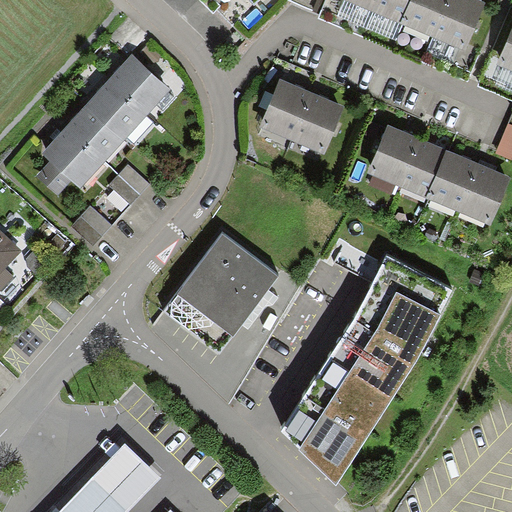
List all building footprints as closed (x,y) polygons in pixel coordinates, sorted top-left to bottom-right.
[(266,0),(196,0),(212,15),(218,9),(238,29),(266,0)] [(373,17),(380,0),(343,0),(342,4),(373,17)] [(380,0),(373,17),(402,30),(414,0),(380,0)] [(414,0),(402,30),(434,43),(452,0),(414,0)] [(466,0),(452,0),(434,43),(468,58),(488,9),(466,0)] [(511,75),(511,31),(496,69),(511,75)] [(110,72),(148,106),(169,82),(131,48),(110,72)] [(148,106),(110,72),(85,98),(124,133),(148,106)] [(260,120),(294,135),(314,88),(280,73),(260,120)] [(344,101),(314,88),(294,135),(324,148),(344,101)] [(63,122),(101,157),(124,133),(85,98),(63,122)] [(398,180),(419,132),(388,118),(367,167),(398,180)] [(511,123),(508,121),(495,149),(511,157),(511,123)] [(101,157),(63,122),(42,145),(51,154),(36,171),(59,192),(75,175),(80,180),(101,157)] [(419,132),(398,180),(427,193),(448,144),(419,132)] [(448,144),(427,193),(459,205),(479,158),(448,144)] [(479,158),(459,205),(491,219),(511,171),(479,158)] [(150,181),(128,161),(109,182),(132,202),(150,181)] [(111,223),(91,204),(72,224),(92,242),(111,223)] [(0,226),(0,287),(14,273),(4,263),(20,247),(0,226)] [(274,270),(219,229),(159,308),(215,350),(274,270)] [(281,423),(336,475),(448,289),(385,251),(281,423)] [(49,511),(124,511),(164,470),(125,433),(49,511)]
